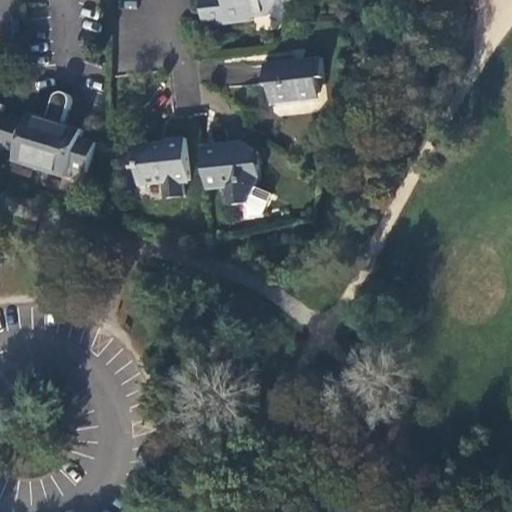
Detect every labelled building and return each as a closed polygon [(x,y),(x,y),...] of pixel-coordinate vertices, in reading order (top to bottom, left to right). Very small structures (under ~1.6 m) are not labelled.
[(204,0),(207,20),(256,14),(255,11),(271,8),(275,0),(204,0)] [(325,53),(269,58),(271,81),(274,81),(275,99),(300,97),(303,93),(318,92),(322,86),(321,73),(327,73),(325,53)] [(56,102),(72,106),(73,103),(74,99),(72,94),(71,91),(68,89),(63,90),(59,94),(56,102)] [(0,142),(20,150),(17,158),(70,175),(72,166),(87,170),(97,139),(83,135),(85,126),(68,121),(52,116),(33,110),(30,118),(4,111),(6,102),(0,99),(0,142)] [(56,102),(52,116),(68,121),(72,106),(56,102)] [(167,143),(133,148),(136,168),(139,167),(141,185),(163,182),(166,197),(186,195),(184,182),(186,179),(192,179),(186,137),(167,140),(167,143)] [(215,146),(205,147),(209,187),(224,186),(226,204),(250,201),(251,213),(265,212),(274,192),(259,184),(263,175),(260,149),(244,140),(215,143),(215,146)]
